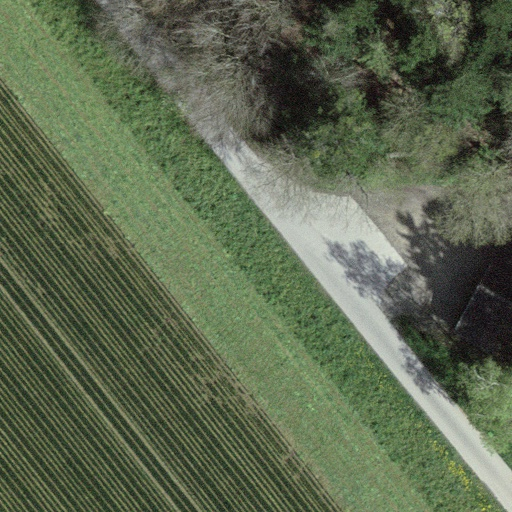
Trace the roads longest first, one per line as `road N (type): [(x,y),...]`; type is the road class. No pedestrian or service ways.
road 1 (residential): [(511,483),(113,0)]
road 2 (track): [(293,227),(511,216)]
